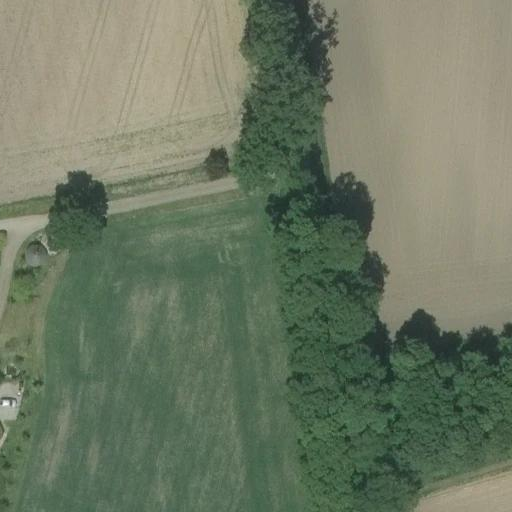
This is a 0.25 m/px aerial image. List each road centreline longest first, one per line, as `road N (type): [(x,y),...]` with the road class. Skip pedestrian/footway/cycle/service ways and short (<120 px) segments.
road 1 (track): [(351,511),(307,192)]
road 2 (unclassified): [(307,192),(279,0)]
